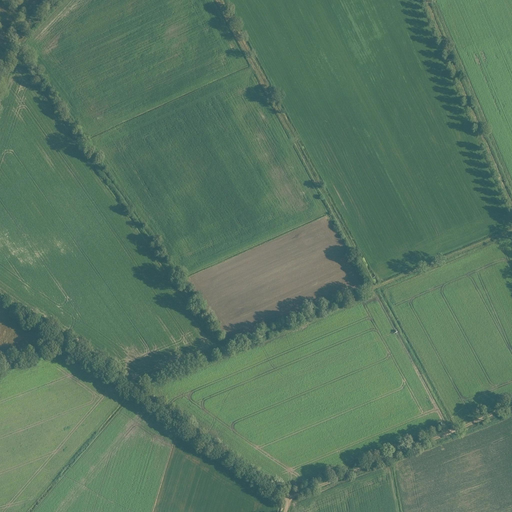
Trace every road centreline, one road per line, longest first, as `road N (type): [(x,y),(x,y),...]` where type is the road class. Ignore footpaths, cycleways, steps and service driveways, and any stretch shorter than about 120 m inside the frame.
road 1 (track): [(511,406),(281,499),(135,390)]
road 2 (track): [(373,289),(216,0)]
road 3 (track): [(225,351),(511,229)]
road 4 (track): [(511,207),(426,0)]
